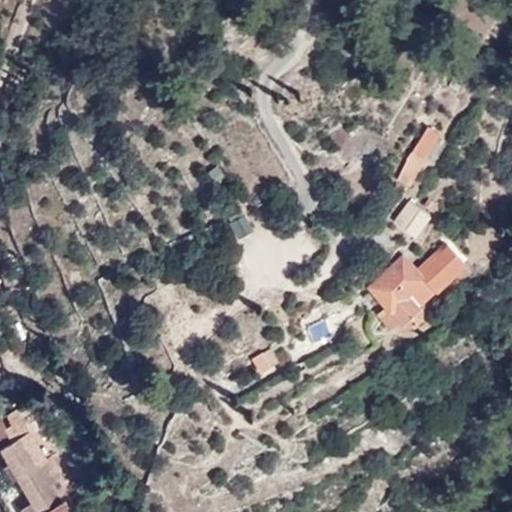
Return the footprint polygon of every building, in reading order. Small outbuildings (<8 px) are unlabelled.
[(423,157),(438,134),(427,127),(405,159),(408,160),(396,179),(408,186),(423,157)] [(412,238),(427,218),(408,203),(393,223),(412,238)] [(369,291),(388,311),(401,324),(403,325),(410,327),(419,318),(420,314),(419,307),(463,264),(446,246),(423,267),(427,272),(421,280),(415,275),(401,260),(369,291)] [(423,267),(415,275),(421,280),(427,272),(423,267)] [(401,324),(388,311),(380,319),(394,331),(401,324)] [(277,362),(271,349),(251,359),(259,373),(277,362)] [(0,412),(0,445),(35,499),(22,507),(24,511),(41,511),(43,511),(74,511),(64,496),(77,488),(55,454),(48,459),(16,409),(3,417),(0,412)]
